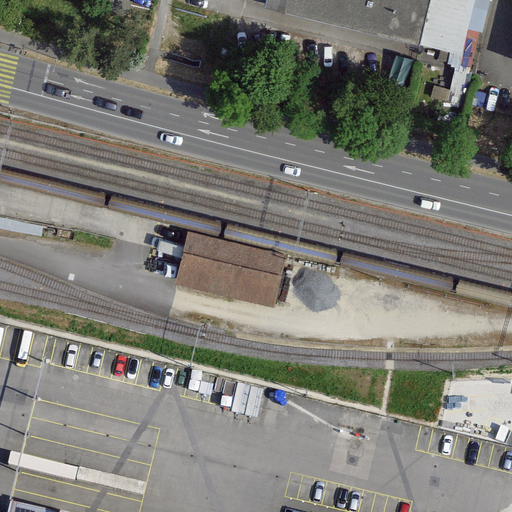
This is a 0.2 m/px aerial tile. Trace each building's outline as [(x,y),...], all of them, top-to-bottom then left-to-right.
[(270,0),(270,2),(348,21),(353,0),(270,0)] [(353,0),(348,21),(421,38),(429,0),(353,0)] [(471,0),(429,0),(421,38),(460,47),(471,0)] [(170,287),(270,310),(283,256),(183,232),(170,287)] [(495,437),(511,439),(511,378),(507,378),(495,437)]
